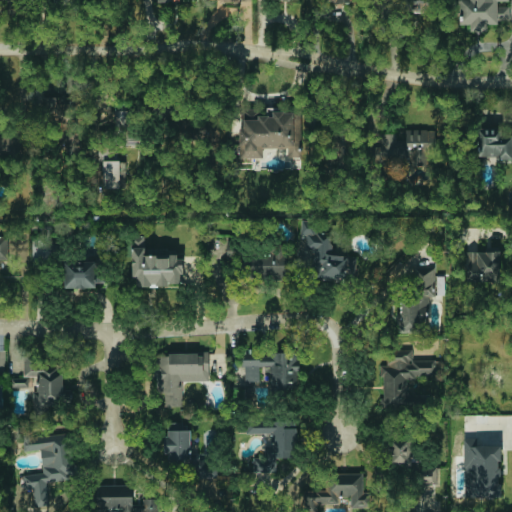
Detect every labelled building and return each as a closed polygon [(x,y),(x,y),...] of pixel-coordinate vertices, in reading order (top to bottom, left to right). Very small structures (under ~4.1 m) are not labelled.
[(404,0),(403,11),(429,12),(430,0),(404,0)] [(508,0),(459,0),(459,25),(471,25),(471,31),(487,31),(487,24),(498,24),(498,21),(509,20),(509,6),(498,7),(498,1),(509,1),(508,0)] [(69,119),(69,97),(43,98),(44,120),(69,119)] [(239,158),(264,158),(264,148),(288,148),(287,158),(298,158),(299,112),(272,112),(272,116),(256,116),(256,109),(243,109),(243,128),(240,128),(239,158)] [(126,130),(126,111),(116,111),(116,130),(126,130)] [(433,130),(406,129),(406,140),(396,140),(396,134),(380,134),(379,147),(373,147),(373,160),(432,161),(433,130)] [(478,129),(478,158),(511,158),(511,138),(511,137),(502,137),(501,129),(478,129)] [(103,161),(103,188),(120,188),(119,161),(103,161)] [(356,257),(331,255),(332,234),(315,233),(316,222),(302,220),(301,235),(306,235),(305,250),(314,251),(312,276),(355,279),(356,257)] [(8,236),(0,236),(0,260),(8,260),(8,236)] [(131,248),(132,279),(136,279),(136,287),(183,285),(182,255),(145,257),(144,247),(131,248)] [(499,251),(466,252),(466,282),(500,281),(499,251)] [(243,280),(288,279),(287,252),(242,253),(243,280)] [(101,262),(64,262),(64,288),(96,288),(96,283),(101,283),(101,262)] [(427,332),(426,297),(435,297),(435,268),(414,268),(414,297),(399,297),(400,333),(427,332)] [(297,353),(257,353),(257,350),(243,350),(244,383),(259,383),(259,367),(270,367),(270,390),(297,390),(297,353)] [(382,406),(407,406),(407,377),(435,377),(435,360),(413,360),(413,351),(388,351),(388,365),(382,365),(382,406)] [(209,381),(209,353),(155,354),(156,393),(164,393),(165,407),(182,407),(182,382),(209,381)] [(35,411),(62,409),(61,399),(71,399),(70,390),(63,390),(62,368),(40,369),(39,356),(23,357),(24,377),(32,377),(35,411)] [(254,472),(276,472),(276,458),(296,458),(295,420),(246,421),(247,434),(272,434),(272,444),(265,445),(265,458),(253,458),(254,472)] [(168,467),(193,467),(193,478),(217,478),(217,460),(199,460),(199,454),(191,454),(190,430),(164,431),(165,454),(168,454),(168,467)] [(47,482),(73,480),(68,433),(23,437),(25,452),(41,450),(43,473),(23,475),(24,490),(33,490),(34,508),(49,507),(47,482)] [(412,438),(388,437),(387,466),(411,467),(412,438)] [(501,498),(500,446),(472,446),(472,438),(464,439),(465,498),(501,498)] [(417,469),(418,486),(438,485),(437,468),(417,469)] [(365,508),(365,473),(327,474),(327,490),(303,491),(303,511),(317,511),(317,505),(338,504),(338,497),(351,497),(351,508),(365,508)] [(158,511),(159,499),(143,499),(143,507),(133,507),(133,485),(96,485),(96,511),(158,511)]
